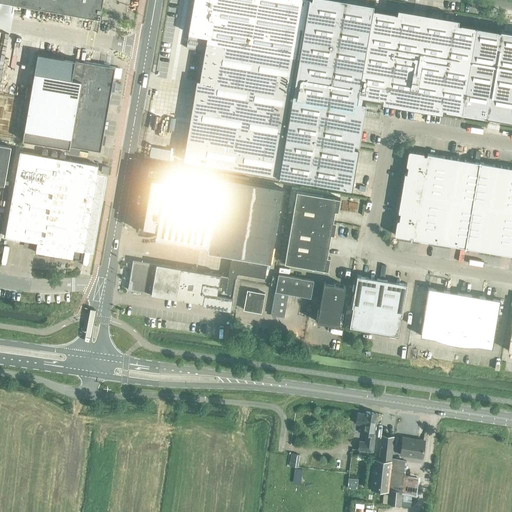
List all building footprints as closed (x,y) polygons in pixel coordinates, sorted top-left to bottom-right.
[(0,0),(100,18),(102,0),(0,0)] [(188,46),(205,49),(240,55),(307,66),(316,15),(318,0),(193,0),(188,33),(190,33),(188,46)] [(299,121),(291,178),(347,188),(362,101),(357,101),(358,94),(373,7),(330,0),(318,0),(316,15),(307,66),(305,80),(304,86),(299,121)] [(476,25),(373,7),(358,94),(462,111),(476,25)] [(462,111),(511,120),(511,31),(476,25),(462,111)] [(79,92),(81,83),(71,81),(75,60),(51,56),(52,48),(39,46),(24,130),(22,143),(69,151),(69,148),(70,146),(79,92)] [(304,86),(305,80),(307,66),(240,55),(205,49),(200,80),(197,79),(183,160),(279,176),(291,178),(299,121),(304,86)] [(115,67),(75,60),(71,81),(81,83),(79,92),(110,98),(115,67)] [(70,146),(100,151),(110,98),(79,92),(70,146)] [(0,184),(4,185),(11,147),(0,145),(0,184)] [(5,236),(37,242),(35,252),(81,260),(98,165),(20,151),(5,236)] [(413,238),(465,247),(479,162),(428,154),(427,156),(424,155),(424,154),(424,153),(423,153),(422,153),(410,151),(409,151),(409,152),(408,152),(406,164),(406,165),(407,166),(408,166),(410,167),(409,174),(405,173),(398,212),(402,213),(401,220),(398,220),(397,220),(397,221),(396,221),(395,233),(394,233),(394,234),(394,235),(395,235),(395,236),(396,236),(396,235),(408,237),(409,237),(410,237),(410,236),(414,237),(413,238)] [(511,167),(479,162),(465,247),(511,254),(511,167)] [(144,205),(140,227),(150,229),(157,228),(156,235),(197,242),(199,247),(209,244),(221,178),(152,166),(144,205)] [(133,259),(130,276),(134,276),(132,290),(203,302),(202,304),(231,309),(237,273),(265,277),(268,262),(270,263),(283,188),(221,178),(209,244),(208,252),(231,256),(228,276),(196,270),(195,270),(133,259)] [(297,191),(293,215),(336,222),(333,222),(335,211),(338,211),(340,198),(297,191)] [(293,215),(289,239),(329,246),(331,234),(334,235),(336,222),(293,215)] [(329,246),(289,239),(284,263),(328,270),(330,258),(327,257),(329,246)] [(278,274),(274,298),(271,315),(284,317),(288,294),(310,297),(314,280),(278,274)] [(348,328),(398,336),(407,284),(357,275),(348,328)] [(317,322),(338,325),(345,285),(324,282),(317,322)] [(477,345),(492,347),(500,299),(428,287),(420,335),(435,338),(444,341),(450,342),(456,344),(463,344),(469,345),(477,345)] [(247,290),(243,310),(261,313),(264,293),(247,290)] [(365,442),(359,441),(358,450),(372,452),(374,436),(374,435),(377,413),(366,411),(365,414),(358,413),(356,423),(364,424),(362,434),(367,434),(365,442)] [(371,489),(388,491),(392,461),(391,461),(394,436),(382,435),(379,460),(374,459),(371,489)] [(299,455),(291,454),(289,466),(297,467),(299,455)]
